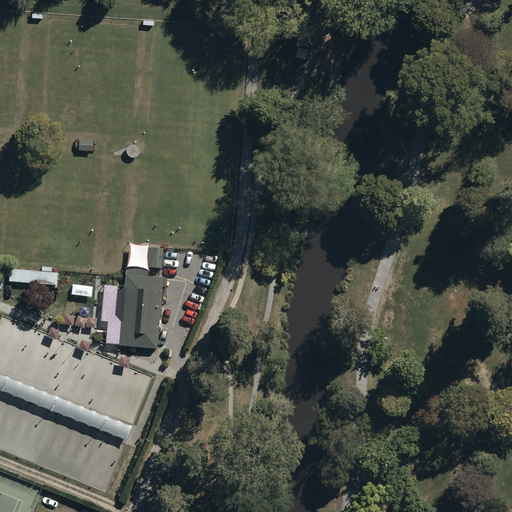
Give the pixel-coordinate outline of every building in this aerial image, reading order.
[(80,140),(79,150),(93,151),(94,140),(80,140)] [(326,142),(312,140),(308,160),(322,162),(326,142)] [(134,145),(131,145),(128,147),(127,150),(127,153),(129,156),(131,157),(135,158),(137,157),(140,154),(140,151),(139,148),(137,146),(134,145)] [(116,322),(116,317),(122,324),(120,346),(159,349),(165,279),(149,277),(150,267),(164,268),(165,249),(130,246),(126,288),(118,294),(118,289),(105,288),(103,321),(116,322)] [(42,271),(14,270),(13,284),(58,286),(58,272),(53,272),(53,267),(42,266),(42,271)] [(133,427),(0,373),(0,390),(128,441),(133,427)]
